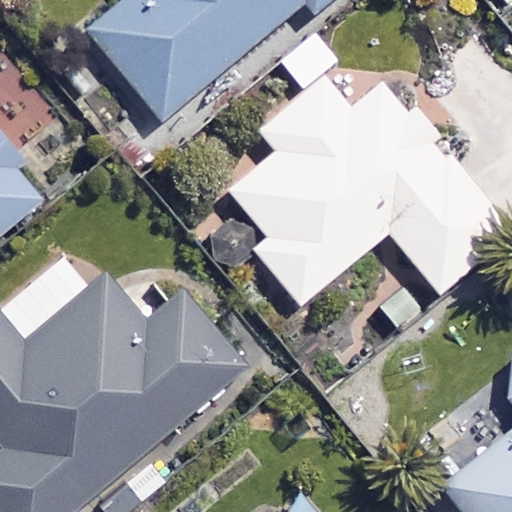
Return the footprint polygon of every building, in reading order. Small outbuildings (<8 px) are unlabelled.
[(331,0),(123,0),(86,30),(160,121),(304,4),(312,15),(331,0)] [(348,113),(322,81),(261,131),(279,153),(231,192),(268,238),(255,249),(300,305),(390,232),(439,293),(510,236),(386,82),(348,113)] [(0,235),(39,203),(0,155),(0,235)] [(145,325),(105,278),(26,347),(0,316),(0,511),(79,511),(250,366),(185,290),(145,325)] [(511,511),(511,368),(500,377),(511,394),(511,437),(446,485),(465,511),(511,511)] [(319,511),(306,496),(286,511),(319,511)]
